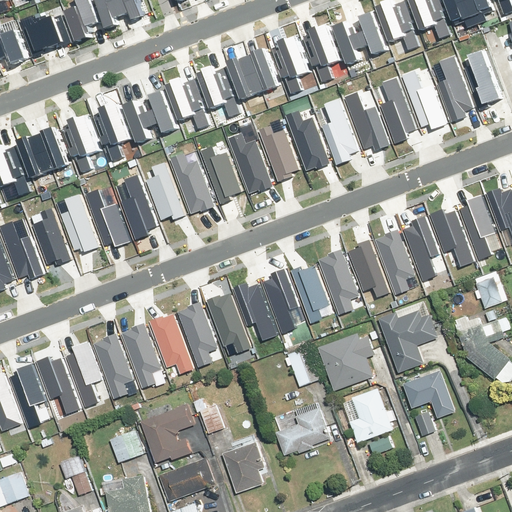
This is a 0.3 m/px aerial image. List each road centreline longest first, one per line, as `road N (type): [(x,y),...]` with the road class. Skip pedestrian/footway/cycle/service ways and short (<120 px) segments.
road 1 (residential): [(511,142),(0,336)]
road 2 (residential): [(0,104),(274,0)]
road 3 (residential): [(511,450),(344,511)]
